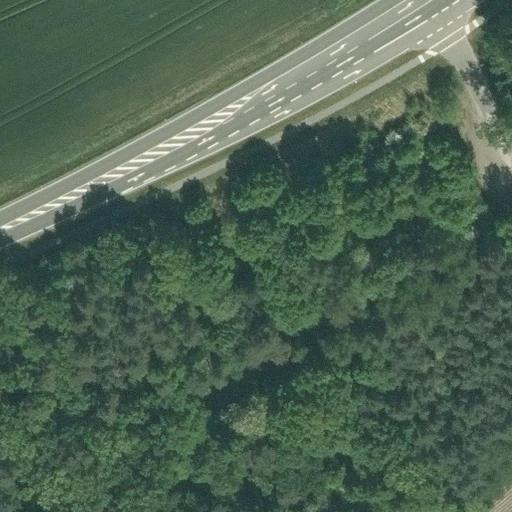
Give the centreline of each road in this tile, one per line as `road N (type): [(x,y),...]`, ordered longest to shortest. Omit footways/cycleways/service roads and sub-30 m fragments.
road 1 (primary): [(0,230),(223,120),(425,4)]
road 2 (unclassified): [(511,156),(425,4)]
